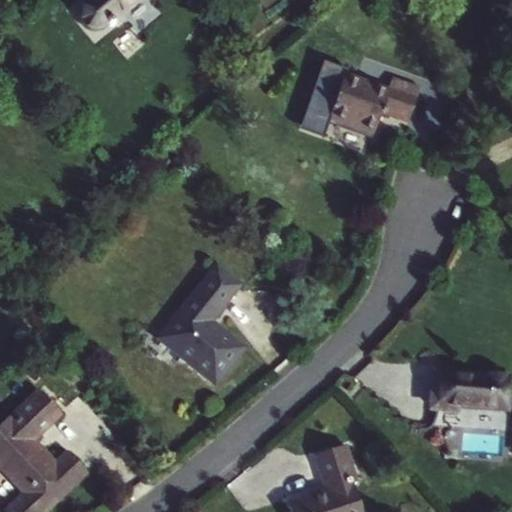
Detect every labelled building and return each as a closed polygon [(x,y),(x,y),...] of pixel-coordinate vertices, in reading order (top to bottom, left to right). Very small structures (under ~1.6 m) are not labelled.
[(86,27),(92,28),(93,28),(100,26),(130,0),(83,0),(81,2),(77,8),(77,16),(81,23),(86,27)] [(334,120),(371,86),(340,76),(326,117),(334,120)] [(371,86),(334,120),(372,134),(379,114),(406,122),(418,88),(390,78),(385,91),(371,86)] [(157,338),(213,383),(242,346),(210,321),(238,284),(215,265),(157,338)] [(428,408),(456,411),(456,406),(505,408),(506,378),(436,373),(435,392),(429,392),(428,408)] [(5,511),(47,511),(87,475),(67,454),(55,465),(33,442),(58,416),(37,393),(10,420),(9,417),(0,425),(0,471),(23,495),(5,511)] [(287,502),(290,511),(359,511),(351,484),(356,482),(345,446),(311,457),(321,489),(287,502)]
